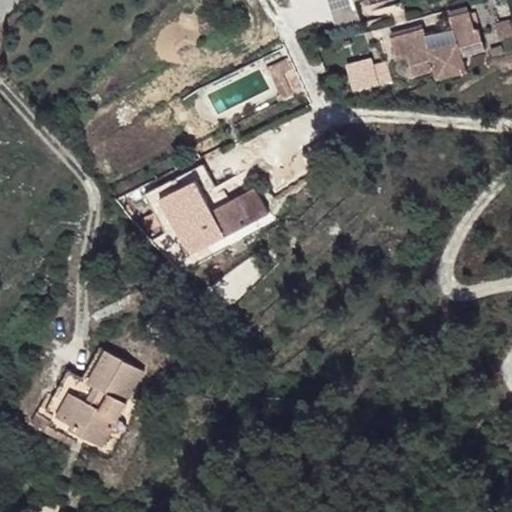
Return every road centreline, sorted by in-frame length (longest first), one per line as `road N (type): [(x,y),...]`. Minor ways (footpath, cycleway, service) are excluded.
road 1 (track): [(265,0),(321,103),(336,115),(511,127)]
road 2 (track): [(511,171),(461,224),(444,267),(449,280),(468,289),(511,282)]
